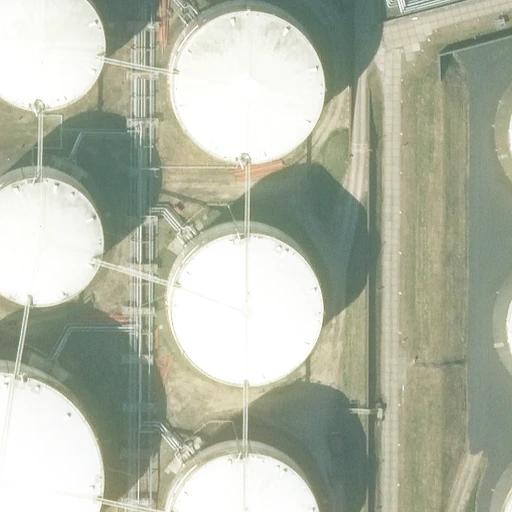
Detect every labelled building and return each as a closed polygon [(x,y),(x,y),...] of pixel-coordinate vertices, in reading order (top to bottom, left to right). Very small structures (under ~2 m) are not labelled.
[(33,99),(37,99),(41,99),(45,98),(49,98),(53,97),(57,96),(61,94),(64,93),(68,91),(72,89),(75,86),(78,84),(81,81),(84,78),(87,75),(89,72),(91,69),(93,65),(95,62),(97,58),(99,52),(100,49),(101,45),(101,41),(101,37),(101,33),(101,29),(100,25),(100,21),(99,19),(99,17),(97,13),(96,9),(94,5),(92,2),(91,0),(0,0),(0,86),(1,88),(5,90),(10,93),(14,94),(17,96),(21,97),(25,98),(29,98),(33,99)] [(237,151),(244,151),(248,151),(252,151),(257,150),(263,148),(269,147),(273,145),(277,143),(281,141),(285,139),(289,136),(292,134),(295,131),(300,126),(303,123),(305,119),(308,116),(310,112),(312,108),(314,104),(315,102),(316,98),(317,93),(318,89),(319,83),(320,78),(320,74),(319,70),(319,63),(318,59),(317,55),(315,50),(314,46),(313,44),(311,40),(308,35),(305,31),(303,27),(300,24),(297,21),(292,17),(289,14),(285,11),(279,8),(275,6),(271,4),(267,3),(261,1),(257,0),(255,0),(231,0),(224,2),(220,3),(216,4),(212,6),(206,9),(202,11),(199,14),(195,17),(192,19),(189,22),(186,26),(183,29),(181,33),(177,38),(175,42),(173,46),(173,48),(171,52),(169,59),(169,63),(168,67),(168,72),(168,76),(168,78),(168,83),(169,87),(170,93),(171,98),(172,100),(173,104),(175,108),(178,114),(181,117),(183,121),(186,124),(187,126),(190,129),(195,134),(199,136),(204,140),(208,142),(214,145),(218,147),(224,148),(228,149),(233,150),(237,151)] [(31,293),(35,293),(39,293),(43,293),(47,292),(51,291),(57,290),(61,288),(64,287),(69,284),(73,281),(76,279),(79,276),(82,273),(84,270),(87,267),(89,264),(91,260),(93,257),(95,253),(96,249),(97,245),(98,242),(99,238),(99,234),(99,229),(99,225),(99,221),(98,218),(97,214),(96,210),(95,206),(93,202),(91,199),(89,195),(87,192),(84,189),(82,186),(79,183),(76,180),(73,178),(69,175),(66,173),(62,172),(59,170),(55,169),(51,168),(47,167),(43,166),(39,166),(35,166),(31,166),(27,166),(23,167),(19,168),(15,169),(10,171),(6,173),(3,174),(0,176),(0,282),(1,284),(4,286),(8,287),(14,290),(17,291),(23,292),(27,293),(31,293)] [(235,372),(242,372),(246,372),(251,372),(255,371),(259,370),(261,370),(264,369),(268,368),(272,366),(276,364),(280,362),(283,360),(289,356),(292,353),(295,350),(298,347),(301,344),(304,340),(306,337),(309,333),(311,329),(311,327),(313,323),(315,319),(316,312),(317,308),(318,304),(318,299),(318,295),(318,291),(317,284),(316,280),(315,273),(313,269),(311,265),(310,261),(307,257),(304,252),(301,248),(298,245),(295,242),(290,238),(287,235),(283,232),(280,230),(274,227),(270,225),(266,224),(261,223),(257,222),(253,221),(249,220),(244,220),(238,220),(233,221),(229,221),(225,222),(220,223),(216,225),(210,227),(206,229),(202,231),(197,235),(193,238),(190,240),(187,244),(184,247),(181,250),(178,256),(175,259),(173,263),(172,265),(171,269),(169,273),(169,276),(168,280),(167,284),(166,288),(166,295),(166,299),(166,304),(167,308),(167,310),(168,315),(169,319),(172,325),(173,329),(176,335),(179,338),(180,340),(183,344),(186,347),(189,350),(193,355),(197,357),(200,360),(206,363),(210,365),(216,368),(220,369),(227,371),(231,371),(235,372)] [(0,511),(88,511),(90,508),(91,506),(93,501),(96,494),(97,489),(98,483),(98,481),(99,476),(99,473),(99,468),(99,463),(99,460),(99,455),(98,450),(97,445),(97,442),(95,435),(93,430),(90,422),(88,418),(86,413),(83,409),(82,406),(77,400),(74,396),(72,394),(68,390),(65,387),(61,383),(55,379),(48,374),(43,372),(36,368),(29,366),(22,363),(17,362),(12,361),(4,360),(0,359),(0,511)] [(315,511),(316,508),(315,503),(314,499),(313,495),(311,489),(309,485),(308,481),(304,475),(302,471),(299,468),(296,464),(293,461),(288,457),(285,454),(281,452),(278,449),(272,446),(268,445),(264,443),(259,442),(255,441),(251,440),(247,440),(242,439),(238,439),(233,440),(229,440),(223,441),(218,443),(212,445),(208,446),(204,448),(200,451),(195,454),(191,457),(188,460),(184,464),(181,468),(178,471),(174,477),(172,481),(170,485),(168,491),(167,495),(166,497),(165,501),(165,506),(164,510),(164,511),(315,511)] [(511,511),(511,484),(511,486),(509,489),(507,495),(506,499),(505,501),(504,505),(504,506),(503,510),(503,511),(511,511)]
